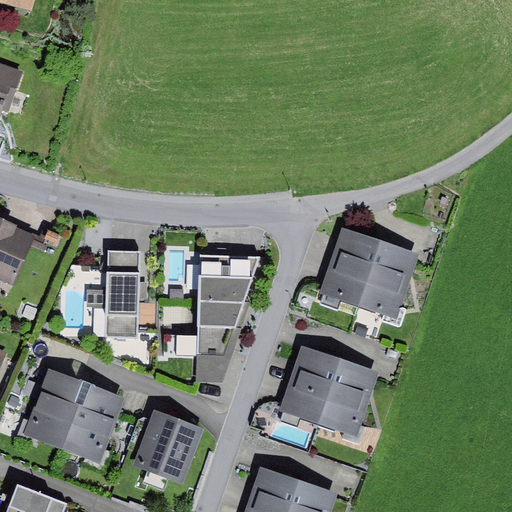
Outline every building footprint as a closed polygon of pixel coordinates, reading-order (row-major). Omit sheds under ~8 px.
[(0,0),(32,9),(33,0),(0,0)] [(24,69),(0,60),(0,112),(2,107),(10,110),(24,69)] [(0,278),(13,285),(36,234),(17,225),(17,221),(0,213),(0,278)] [(420,261),(349,236),(328,295),(400,320),(420,261)] [(143,254),(108,254),(109,319),(144,318),(143,254)] [(263,260),(202,256),(199,357),(231,359),(263,260)] [(381,377),(308,354),(289,416),(361,439),(381,377)] [(126,401),(53,372),(27,436),(100,465),(126,401)] [(202,433),(157,416),(138,467),(184,484),(202,433)] [(333,511),(338,497),(263,471),(249,511),(333,511)] [(69,511),(71,507),(22,488),(13,511),(69,511)]
